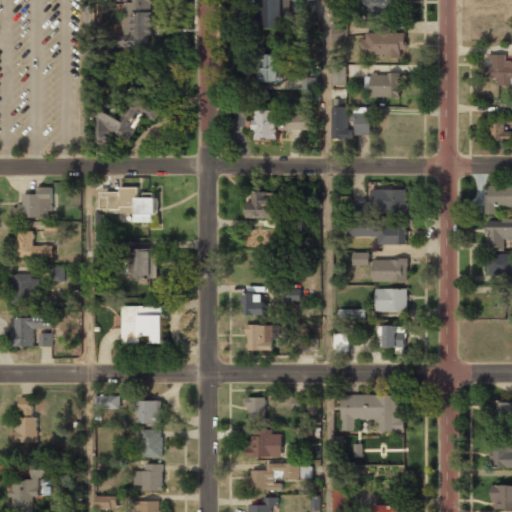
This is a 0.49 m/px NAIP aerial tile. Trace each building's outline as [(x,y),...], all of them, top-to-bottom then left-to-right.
[(154,0),(133,0),(133,2),(125,2),(124,34),(119,34),(118,47),(149,48),(150,35),(153,35),(154,0)] [(263,28),(291,27),(291,16),(287,16),(286,0),(257,0),(257,8),(263,8),(263,28)] [(360,0),(360,16),(402,17),(402,0),(360,0)] [(346,23),(332,24),(332,40),(346,40),(346,23)] [(363,57),(401,56),(400,49),(406,49),(406,32),(362,33),(363,57)] [(280,82),(279,54),(257,55),(258,83),(280,82)] [(506,55),(490,54),(490,67),(489,67),(489,78),(498,78),(498,85),(511,85),(511,60),(506,60),(506,55)] [(332,85),(346,85),(346,66),(332,66),(332,85)] [(371,97),(400,96),(399,73),(370,74),(371,97)] [(302,91),(307,91),(307,101),(317,101),(317,77),(302,77),(302,91)] [(99,109),(97,115),(95,144),(108,145),(113,134),(125,139),(131,139),(142,114),(157,120),(164,105),(142,95),(132,95),(127,106),(127,108),(123,117),(123,120),(99,109)] [(332,138),(354,138),(353,130),(349,130),(348,106),(331,107),(332,138)] [(355,135),(370,135),(370,108),(354,108),(355,135)] [(255,109),(254,131),(257,131),(256,140),(278,140),(279,110),(255,109)] [(310,130),(310,114),(286,114),(286,130),(310,130)] [(511,142),(511,132),(505,132),(505,122),(492,122),(491,141),(511,142)] [(511,185),(489,186),(489,194),(485,194),(485,209),(511,208),(511,185)] [(53,187),(37,187),(37,194),(23,194),(23,206),(13,206),(13,218),(48,217),(48,211),(54,210),(53,187)] [(100,211),(137,211),(137,222),(156,222),(157,198),(139,198),(139,187),(120,187),(120,192),(108,192),(108,188),(100,188),(100,211)] [(408,189),(372,190),(372,213),(408,213),(408,189)] [(246,202),(246,218),(278,217),(278,206),(271,206),(270,191),(252,192),(252,202),(246,202)] [(367,201),(352,201),(352,215),(367,215),(367,201)] [(406,219),(348,220),(348,236),(378,236),(378,244),(407,244),(406,219)] [(511,219),(488,219),(488,251),(504,251),(504,239),(511,239),(511,219)] [(35,231),(18,231),(17,257),(53,257),(53,246),(34,245),(35,231)] [(108,260),(107,240),(94,241),(95,261),(108,260)] [(157,248),(131,249),(131,279),(158,278),(157,248)] [(369,253),(353,252),(353,265),(369,265),(369,253)] [(511,254),(486,254),(486,275),(511,275),(511,282),(511,281),(511,254)] [(373,259),(373,282),(408,282),(408,259),(373,259)] [(63,266),(51,267),(52,282),(64,281),(63,266)] [(40,279),(32,279),(32,273),(11,274),(12,304),(40,304),(40,279)] [(408,289),(376,289),(376,311),(408,311),(408,289)] [(265,315),(265,293),(242,293),(242,306),(246,305),(246,315),(265,315)] [(163,306),(122,306),(123,343),(140,343),(140,336),(153,336),(153,344),(164,343),(163,306)] [(366,309),(339,309),(339,318),(365,318),(366,309)] [(12,317),(13,347),(35,346),(35,329),(54,328),(53,316),(12,317)] [(272,351),(273,338),(280,338),(280,325),(247,325),(247,350),(272,351)] [(53,333),(40,333),(40,347),(54,346),(53,333)] [(349,352),(348,333),(334,334),(335,353),(349,352)] [(318,337),(298,337),(298,350),(317,350),(318,337)] [(120,411),(120,396),(94,395),(94,410),(120,411)] [(342,431),(356,431),(356,419),(376,419),(376,431),(405,431),(405,416),(396,416),(396,395),(342,395),(342,431)] [(38,417),(34,417),(33,397),(21,397),(21,417),(15,417),(15,442),(38,442),(38,417)] [(249,398),(249,423),(267,423),(266,397),(249,398)] [(293,413),(315,413),(315,397),(293,398),(293,413)] [(163,423),(163,400),(135,401),(136,424),(163,423)] [(511,401),(494,402),(494,426),(511,425),(511,401)] [(163,430),(142,429),(141,457),(163,458),(163,430)] [(283,457),(283,434),(273,434),(273,430),(263,429),(262,436),(247,436),(247,456),(283,457)] [(511,445),(492,445),(491,467),(511,467),(511,445)] [(34,511),(34,496),(40,496),(40,475),(48,475),(48,462),(31,462),(31,480),(12,480),(12,511),(34,511)] [(275,490),(275,478),(312,478),(312,468),(303,468),(303,463),(268,464),(268,470),(250,470),(250,490),(275,490)] [(163,490),(163,464),(145,464),(145,471),(133,471),(133,484),(143,484),(143,491),(163,490)] [(334,483),(333,511),(350,511),(351,483),(334,483)] [(492,509),(511,508),(511,485),(493,485),(492,509)] [(321,496),(312,495),(312,510),(320,511),(321,496)] [(117,509),(117,496),(96,496),(97,509),(117,509)] [(248,511),(271,511),(272,506),(278,506),(278,497),(265,497),(265,505),(249,504),(248,511)] [(160,511),(160,500),(134,501),(134,511),(160,511)]
